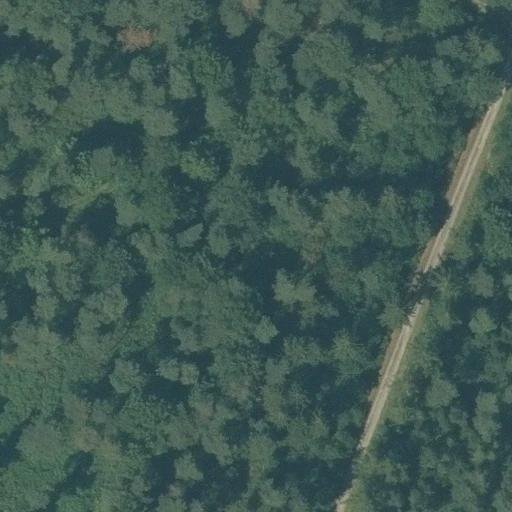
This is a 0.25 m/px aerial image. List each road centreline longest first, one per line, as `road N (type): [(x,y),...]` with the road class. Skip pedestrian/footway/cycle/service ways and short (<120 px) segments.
road 1 (track): [(511,23),(191,134),(0,249)]
road 2 (track): [(337,511),(511,72)]
